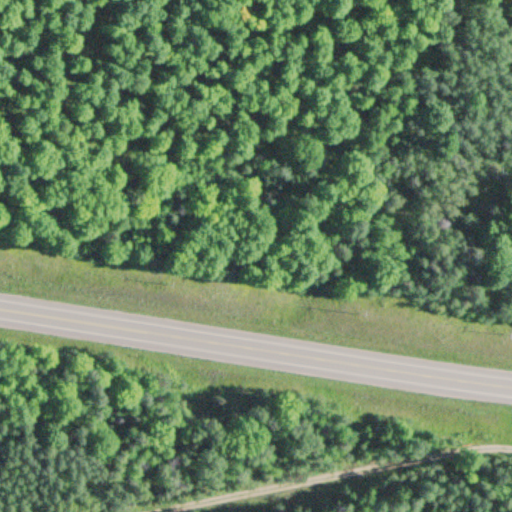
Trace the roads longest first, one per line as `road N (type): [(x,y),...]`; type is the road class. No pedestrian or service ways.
road 1 (primary): [(511,388),(0,311)]
road 2 (track): [(145,511),(479,444),(511,447)]
